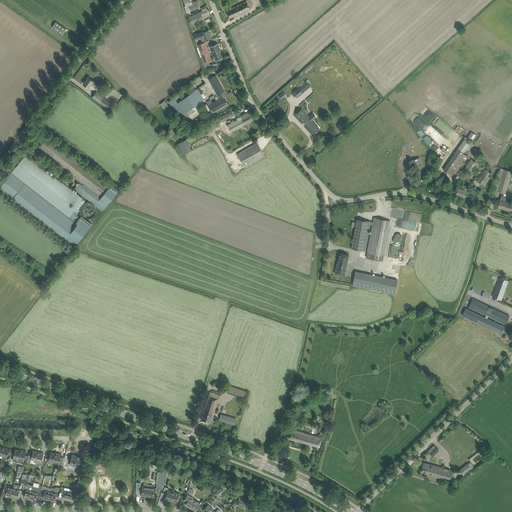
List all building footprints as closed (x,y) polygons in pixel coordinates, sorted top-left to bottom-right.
[(183,0),(185,3),(186,6),(185,6),(187,13),(190,12),(190,10),(195,9),(199,7),(197,1),(192,2),(191,1),(192,1),(192,0),(183,0)] [(247,1),(230,8),(226,11),(230,18),(251,9),(247,1)] [(192,24),(203,19),(201,13),(189,17),(192,24)] [(56,22),(52,27),(62,34),(66,29),(56,22)] [(202,32),(198,33),(193,35),(195,40),(204,37),(205,40),(212,38),(209,29),(202,31),(202,32)] [(198,45),(197,45),(197,48),(199,47),(202,57),(200,57),(202,61),(204,68),(206,68),(204,63),(209,62),(211,61),(208,52),(209,52),(205,42),(198,45)] [(210,47),(215,60),(223,57),(218,44),(210,47)] [(214,112),(228,104),(224,96),(227,94),(216,75),(209,79),(220,98),(213,102),(211,99),(207,101),(214,112)] [(96,88),(98,90),(100,86),(88,77),(83,84),(89,88),(91,85),(96,88)] [(299,88),(293,92),(297,97),(303,92),(299,88)] [(174,97),(168,102),(172,107),(174,106),(181,116),(182,115),(183,115),(185,118),(189,115),(192,119),(200,113),(195,106),(202,101),(204,99),(204,98),(202,95),(197,89),(194,91),(178,103),(174,97)] [(93,97),(106,107),(112,111),(115,106),(97,92),(93,97)] [(166,112),(171,109),(164,100),(160,103),(166,112)] [(302,109),(297,114),(310,128),(314,133),(314,132),(316,131),(317,130),(319,128),(302,109)] [(219,123),(234,115),(232,111),(217,119),(219,123)] [(230,124),(228,126),(231,132),(249,122),(253,120),(248,112),(244,114),(237,118),(238,120),(234,122),(233,120),(229,122),(230,124)] [(48,136),(37,149),(41,152),(72,176),(70,179),(75,183),(77,180),(82,184),(77,191),(102,211),(108,204),(116,193),(118,190),(111,185),(110,185),(52,139),(48,136)] [(189,138),(177,144),(183,154),(194,148),(189,138)] [(465,139),(446,166),(443,170),(453,177),(468,156),(463,153),(470,143),(465,139)] [(441,155),(444,150),(431,140),(428,145),(441,155)] [(257,143),(252,145),(237,154),(245,167),(264,156),(257,143)] [(11,173),(0,187),(0,190),(12,200),(11,201),(63,242),(72,249),(87,230),(92,224),(75,210),(84,199),(70,189),(75,183),(73,182),(69,188),(25,154),(11,173)] [(419,158),(416,159),(411,161),(419,178),(427,175),(419,158)] [(477,158),(475,161),(472,159),(463,171),(470,176),(476,167),(477,168),(480,165),(482,166),(484,163),(477,158)] [(501,168),(494,189),(505,193),(511,171),(501,168)] [(478,181),(476,184),(481,188),(483,185),(484,186),(493,173),(487,169),(478,181)] [(458,187),(457,189),(456,194),(465,197),(468,186),(464,185),(463,189),(458,187)] [(502,195),(499,202),(498,207),(511,211),(511,207),(511,203),(505,201),(507,197),(502,195)] [(89,202),(88,202),(87,202),(86,202),(85,203),(84,203),(83,204),(83,205),(82,205),(81,206),(81,207),(81,208),(81,209),(81,210),(81,211),(81,212),(81,213),(82,213),(82,214),(83,215),(84,216),(85,216),(85,217),(86,217),(87,217),(88,217),(89,217),(90,217),(91,217),(92,216),(93,216),(93,215),(94,214),(95,214),(95,213),(95,212),(96,211),(96,210),(96,209),(96,208),(95,207),(95,206),(94,205),(94,204),(93,203),(92,203),(91,203),(90,202),(89,202)] [(372,226),(371,231),(366,258),(382,261),(388,229),(389,225),(390,221),(374,217),(373,222),(372,226)] [(366,251),(370,226),(371,222),(357,219),(351,248),(366,251)] [(349,255),(340,253),(338,261),(335,273),(340,274),(345,276),(348,263),(347,263),(349,255)] [(398,280),(355,271),(352,285),(395,294),(398,280)] [(488,295),(490,290),(493,291),(498,277),(486,273),(479,292),(488,295)] [(500,278),(495,291),(493,297),(502,300),(508,281),(500,278)] [(469,307),(501,322),(506,324),(509,316),(473,299),(469,307)] [(505,327),(500,324),(466,309),(463,315),(501,333),(505,327)] [(227,393),(234,395),(234,396),(241,398),(244,390),(230,385),(227,393)] [(210,392),(202,414),(201,419),(211,423),(220,395),(210,392)] [(221,414),(221,415),(219,420),(235,424),(237,419),(221,414)] [(319,447),(321,443),(322,437),(290,429),(288,438),(319,447)] [(439,450),(437,449),(434,445),(428,451),(433,456),(439,450)] [(0,455),(7,457),(9,448),(0,446),(0,455)] [(22,451),(16,449),(13,460),(23,463),(25,456),(27,456),(27,454),(25,454),(26,451),(22,450),(22,451)] [(44,453),(33,451),(32,455),(29,455),(27,461),(31,462),(31,459),(36,461),(41,463),(44,453)] [(60,459),(61,458),(62,454),(56,452),(55,453),(51,452),(49,461),(59,463),(60,459)] [(80,457),(72,455),(70,464),(73,465),(73,467),(77,467),(76,469),(77,470),(80,471),(81,471),(84,457),(80,456),(80,457)] [(454,471),(423,462),(421,472),(451,480),(454,471)] [(475,467),(470,462),(460,470),(464,476),(475,467)] [(141,493),(141,496),(145,497),(145,496),(155,497),(156,492),(159,493),(159,488),(162,489),(166,477),(167,470),(159,469),(159,472),(158,471),(156,483),(157,483),(156,488),(149,486),(149,484),(144,483),(144,485),(143,485),(142,487),(141,492),(141,493)] [(6,494),(12,496),(14,488),(10,487),(11,486),(5,484),(3,491),(6,492),(6,494)] [(14,488),(12,496),(18,497),(20,486),(15,484),(14,488)] [(33,488),(30,498),(36,500),(37,497),(40,498),(43,486),(39,485),(39,487),(33,486),(33,488)] [(24,497),(30,498),(33,488),(27,486),(24,497)] [(43,486),(40,498),(45,499),(46,498),(49,499),(52,488),(46,487),(43,486)] [(61,488),(59,499),(64,500),(64,499),(68,500),(70,492),(64,490),(65,487),(62,486),(61,488)] [(52,488),(49,499),(55,500),(56,498),(59,499),(61,488),(57,487),(54,488),(52,487),(52,488)] [(165,487),(164,489),(163,494),(166,495),(165,499),(176,502),(179,493),(168,490),(169,488),(165,487)] [(218,497),(224,491),(221,487),(215,494),(218,497)] [(70,492),(68,500),(74,501),(76,490),(71,489),(70,492)] [(188,495),(187,496),(184,500),(187,502),(186,504),(196,511),(200,504),(192,499),(193,498),(188,495)]
